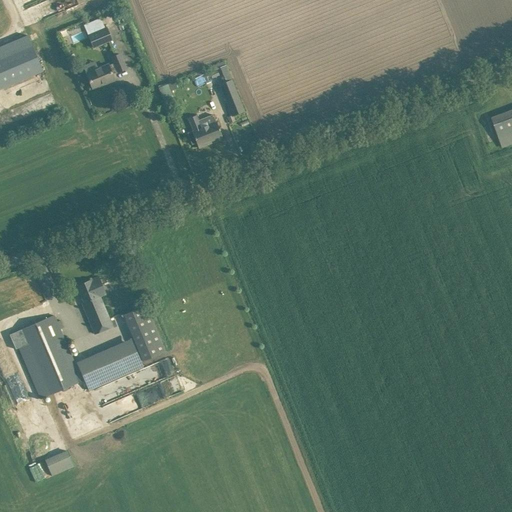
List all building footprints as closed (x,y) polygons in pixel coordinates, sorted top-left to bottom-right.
[(87,34),(93,49),(112,40),(106,26),(102,28),(101,24),(86,30),(88,34),(87,34)] [(0,46),(0,89),(43,71),(31,43),(27,34),(0,46)] [(83,65),(86,74),(93,89),(114,80),(112,74),(118,72),(126,69),(120,54),(112,57),(114,63),(108,65),(99,69),(95,60),(83,65)] [(213,66),(214,68),(214,69),(220,67),(225,81),(230,79),(225,65),(224,66),(222,62),(213,66)] [(244,111),(240,102),(231,80),(220,84),(232,115),(227,117),(230,123),(235,120),(233,116),(244,111)] [(162,87),(167,99),(174,97),(169,84),(162,87)] [(511,110),(491,119),(494,128),(501,147),(511,143),(511,110)] [(3,112),(0,113),(0,129),(8,127),(3,112)] [(194,141),(196,140),(199,148),(207,145),(206,143),(219,138),(214,123),(217,122),(213,112),(204,116),(208,125),(201,128),(198,121),(197,121),(195,115),(188,118),(191,124),(194,131),(193,131),(193,133),(191,134),(194,141)] [(100,297),(104,295),(97,278),(75,287),(78,294),(80,293),(84,302),(82,303),(95,334),(113,326),(102,301),(100,297)] [(139,301),(121,308),(143,361),(166,351),(146,305),(142,307),(139,301)] [(16,332),(9,334),(16,349),(22,346),(44,397),(82,381),(58,324),(54,315),(16,332)] [(88,391),(98,386),(135,370),(142,367),(133,344),(78,368),(88,391)] [(67,450),(44,458),(50,475),(73,466),(67,450)]
